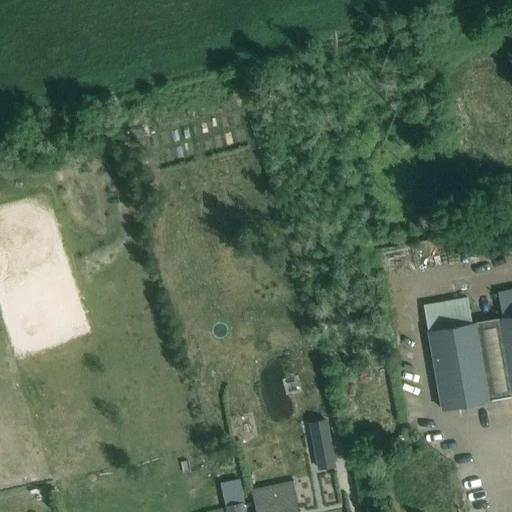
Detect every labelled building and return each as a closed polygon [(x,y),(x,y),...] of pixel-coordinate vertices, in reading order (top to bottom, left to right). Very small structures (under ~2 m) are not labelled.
[(511,287),(498,290),(502,317),(511,315),(511,287)] [(511,315),(502,317),(427,331),(441,410),(511,397),(511,315)] [(329,433),(310,436),(316,468),(334,464),(329,433)] [(262,456),(267,476),(289,471),(284,450),(262,456)] [(238,479),(219,482),(224,506),(225,511),(244,511),(243,502),(238,479)] [(297,511),(291,481),(250,490),(254,511),(297,511)]
